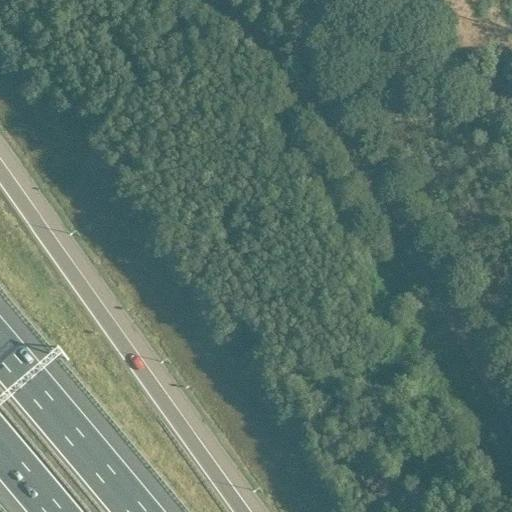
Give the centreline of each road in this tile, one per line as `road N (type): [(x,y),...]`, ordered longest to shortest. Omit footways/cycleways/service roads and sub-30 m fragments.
road 1 (unclassified): [(511,429),(326,123),(238,15),(211,0)]
road 2 (motorway): [(240,511),(0,175)]
road 3 (motorway): [(122,511),(0,364)]
road 4 (track): [(434,50),(442,115),(511,165)]
